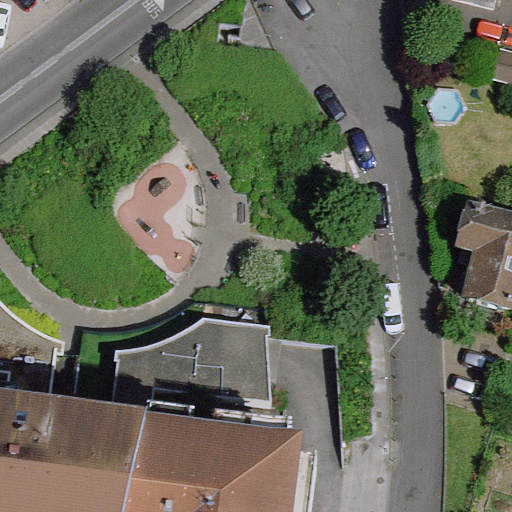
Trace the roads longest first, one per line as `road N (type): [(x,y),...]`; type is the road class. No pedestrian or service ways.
road 1 (residential): [(341,32),(398,192),(409,261),(419,360),(417,511)]
road 2 (tertiary): [(135,0),(0,100)]
